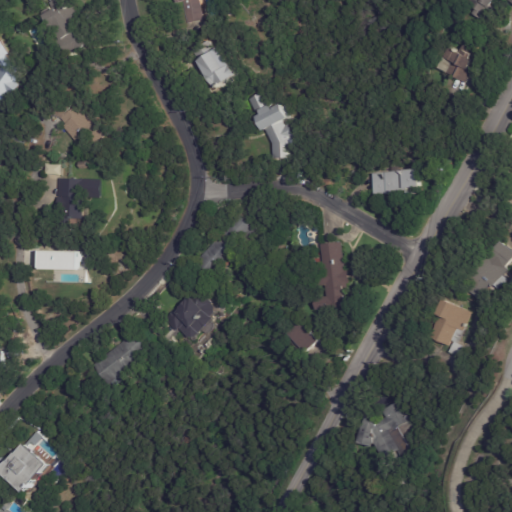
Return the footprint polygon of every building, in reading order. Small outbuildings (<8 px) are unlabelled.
[(75,0),(82,13),(97,43),(69,57),(48,16),(58,11),(54,3),(60,0),(75,0)] [(200,0),(204,21),(187,25),(183,7),(178,9),(176,0),(200,0)] [(482,12),(471,4),(473,0),(497,0),(486,15),(482,12)] [(0,43),(3,41),(12,54),(10,56),(27,73),(0,109),(0,43)] [(209,77),(192,52),(210,41),(217,51),(222,48),(239,75),(217,90),(209,77)] [(462,53),(465,54),(467,51),(475,56),(474,59),(475,60),(470,70),(474,72),(467,84),(438,68),(444,57),(445,58),(451,47),(462,53)] [(294,159),(274,160),(274,145),(273,145),(267,132),(266,132),(259,118),(258,119),(249,100),(266,92),(275,110),(284,105),(291,120),(285,123),(287,126),(290,125),(296,137),(292,139),(295,144),(296,144),(296,159),(294,159)] [(67,119),(57,114),(63,100),(82,109),(86,106),(111,135),(94,150),(85,140),(83,142),(70,127),(73,125),(68,119),(67,119)] [(418,189),(410,190),(410,191),(398,192),(399,194),(377,196),(375,175),(420,169),(423,188),(418,189)] [(67,179),(109,181),(108,199),(90,198),(89,221),(70,220),(71,198),(65,197),(66,179),(67,179)] [(243,217),(254,226),(255,225),(261,230),(259,231),(265,236),(258,244),(248,236),(212,276),(198,263),(242,216),(243,217)] [(511,249),(511,263),(507,269),(511,272),(506,277),(509,280),(500,290),(497,287),(496,288),(492,285),(480,300),(466,288),(505,243),(511,249)] [(345,258),(346,271),(349,270),(350,284),(347,284),(350,308),(317,312),(316,299),(328,298),(327,287),(317,288),(316,274),(326,273),(323,246),(343,244),(345,258)] [(83,252),(44,251),(43,269),(83,270),(83,252)] [(214,324),(199,339),(191,339),(181,329),(178,332),(166,320),(177,309),(181,312),(183,310),(182,309),(190,301),(192,302),(202,292),(215,304),(214,305),(217,308),(218,315),(214,318),(217,321),(214,324)] [(461,356),(460,359),(449,353),(455,343),(453,342),(450,347),(432,338),(442,316),(441,315),(448,301),(473,313),(464,332),(459,344),(465,348),(461,356)] [(317,345),(307,354),(290,335),(303,323),(320,343),(317,345)] [(124,379),(121,377),(109,386),(94,366),(135,334),(149,351),(128,368),(134,375),(125,382),(124,379)] [(23,352),(27,363),(13,367),(9,354),(22,349),(23,352)] [(403,456),(400,451),(384,460),(376,445),(374,445),(373,448),(359,445),(365,421),(367,422),(368,416),(377,419),(379,422),(386,419),(382,412),(402,401),(412,420),(408,422),(422,448),(404,458),(403,456)] [(44,439),(38,447),(55,461),(50,468),(51,469),(30,497),(1,474),(12,463),(17,456),(18,456),(26,447),(37,433),(44,439)] [(14,503),(7,511),(5,511),(0,508),(6,498),(14,503)]
